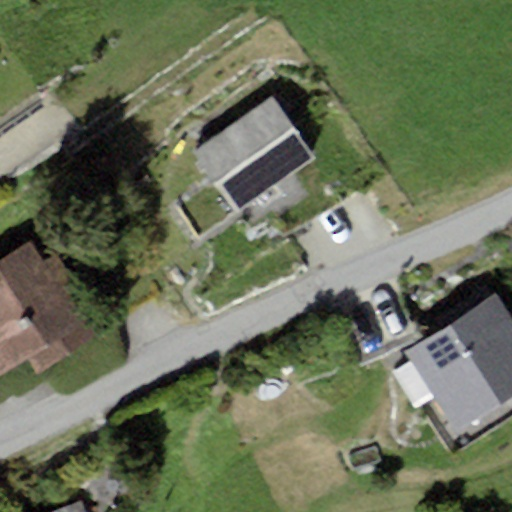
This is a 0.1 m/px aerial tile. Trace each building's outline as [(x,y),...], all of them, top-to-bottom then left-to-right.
[(273,99),(194,153),(235,212),(314,159),(273,99)] [(33,244),(0,262),(0,376),(28,360),(36,374),(104,335),(56,252),(42,260),(33,244)] [(466,312),(406,350),(413,361),(396,373),(417,405),(437,392),(459,426),(511,391),(511,316),(496,292),(493,295),(487,287),(461,304),(466,312)] [(415,338),(397,298),(341,322),(359,363),(415,338)] [(83,511),(80,503),(55,511),(83,511)]
